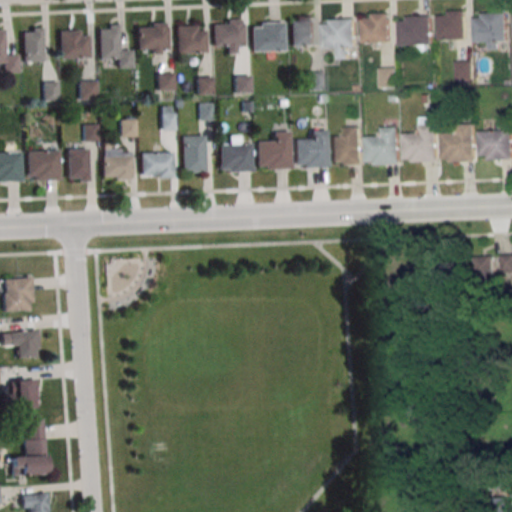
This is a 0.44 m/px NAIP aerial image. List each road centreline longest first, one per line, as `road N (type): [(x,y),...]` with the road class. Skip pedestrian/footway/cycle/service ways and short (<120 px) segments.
road 1 (tertiary): [(0,231),(511,210)]
road 2 (residential): [(93,511),(74,228)]
